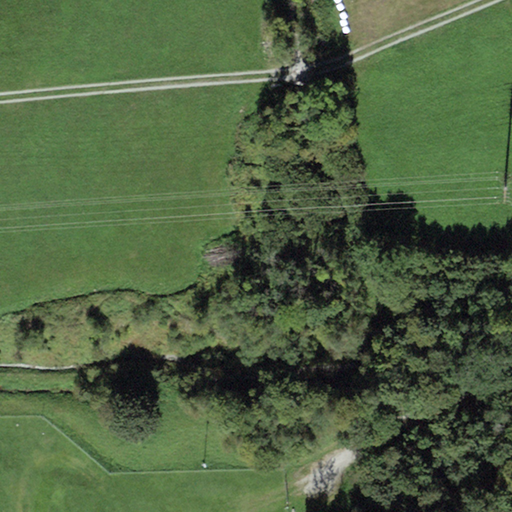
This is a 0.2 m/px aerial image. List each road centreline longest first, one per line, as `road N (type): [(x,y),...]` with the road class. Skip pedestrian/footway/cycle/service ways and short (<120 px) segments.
road 1 (track): [(0,102),(261,77),(382,47),(489,0)]
road 2 (residential): [(511,393),(476,393),(428,408),(313,481)]
